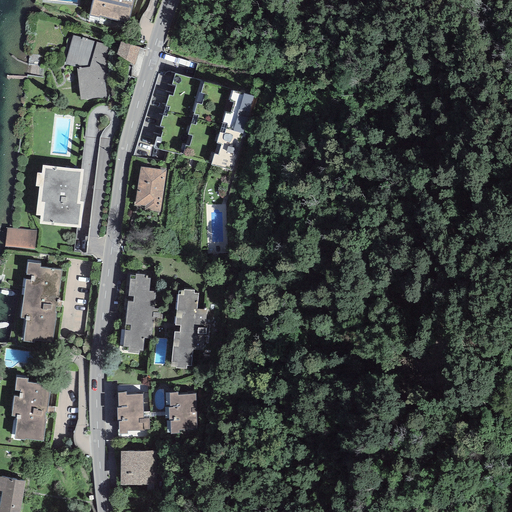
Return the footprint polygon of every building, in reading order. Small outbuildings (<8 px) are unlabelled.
[(133,0),(91,0),(89,10),(129,20),(133,0)] [(107,43),(72,33),(65,62),(77,66),(80,97),(106,96),(104,75),(108,75),(106,57),(108,56),(107,43)] [(120,39),(116,54),(136,60),(141,45),(120,39)] [(253,93),(175,70),(153,144),(230,167),(253,93)] [(162,160),(140,157),(133,206),(155,209),(162,160)] [(82,163),(41,159),(34,218),(76,222),(82,163)] [(36,231),(7,227),(4,244),(34,248),(36,231)] [(63,261),(32,257),(21,333),(52,338),(63,261)] [(156,268),(127,265),(119,345),(148,348),(156,268)] [(206,280),(175,277),(167,357),(198,360),(206,280)] [(49,375),(17,371),(11,431),(43,434),(49,375)] [(126,392),(117,393),(118,407),(116,407),(117,421),(119,421),(119,434),(127,434),(127,431),(144,431),(144,429),(150,429),(149,412),(143,412),(142,394),(126,395),(126,392)] [(178,392),(169,393),(170,407),(168,408),(169,421),(170,421),(171,434),(179,434),(179,432),(197,430),(195,394),(178,395),(178,392)] [(157,442),(119,441),(119,476),(156,476),(157,442)] [(24,474),(0,471),(0,507),(20,510),(24,474)]
